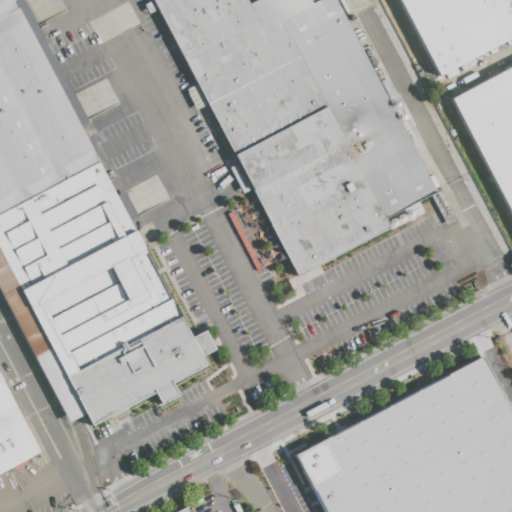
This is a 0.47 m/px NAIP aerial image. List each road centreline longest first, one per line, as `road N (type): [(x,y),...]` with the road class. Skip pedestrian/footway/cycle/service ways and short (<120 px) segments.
road 1 (tertiary): [(315,400),(106,511)]
road 2 (tertiary): [(511,299),(315,400)]
